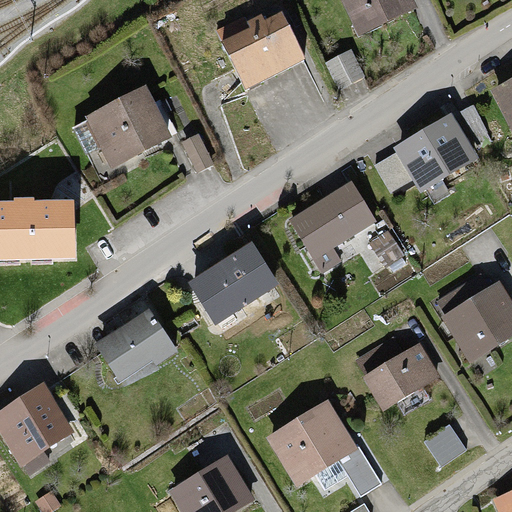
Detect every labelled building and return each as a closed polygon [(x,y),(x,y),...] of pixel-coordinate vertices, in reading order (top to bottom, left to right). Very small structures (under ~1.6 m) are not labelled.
[(410,0),(343,0),(358,32),(414,7),(410,0)] [(244,20),(216,34),(243,89),(304,60),(283,17),(265,26),(260,16),(246,23),(244,20)] [(351,59),(329,69),(340,94),(363,83),(351,59)] [(144,88),(87,118),(112,165),(169,136),(144,88)] [(511,91),(496,100),(511,131),(511,91)] [(457,126),(401,159),(427,201),(482,168),(457,126)] [(198,136),(184,143),(198,172),(212,165),(198,136)] [(351,185),(292,220),(323,271),(339,261),(330,247),(373,222),(351,185)] [(77,219),(0,218),(0,271),(77,272),(77,219)] [(251,245),(191,283),(215,321),(275,283),(251,245)] [(511,304),(504,292),(446,327),(471,369),(511,344),(511,304)] [(148,312),(98,345),(121,378),(154,356),(157,361),(173,350),(148,312)] [(420,356),(364,388),(381,419),(438,387),(420,356)] [(46,389),(0,416),(0,431),(20,465),(73,433),(46,389)] [(329,413),(272,445),(297,490),(355,458),(329,413)] [(230,467),(172,499),(179,511),(254,511),(255,511),(230,467)] [(511,511),(511,500),(495,507),(496,511),(511,511)]
